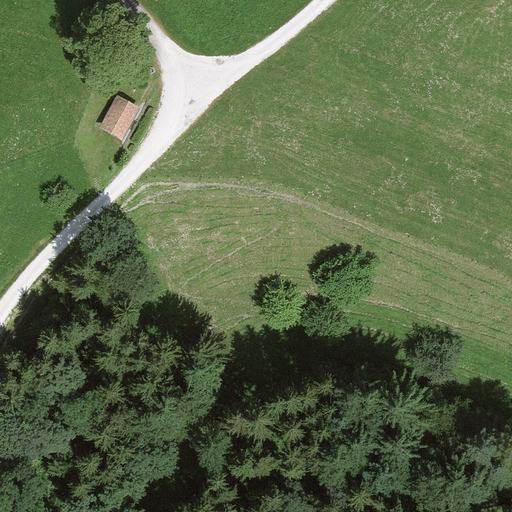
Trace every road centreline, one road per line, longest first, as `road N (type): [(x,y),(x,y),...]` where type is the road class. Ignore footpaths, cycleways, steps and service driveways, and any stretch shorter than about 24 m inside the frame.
road 1 (track): [(0,313),(197,97)]
road 2 (track): [(197,97),(324,0)]
